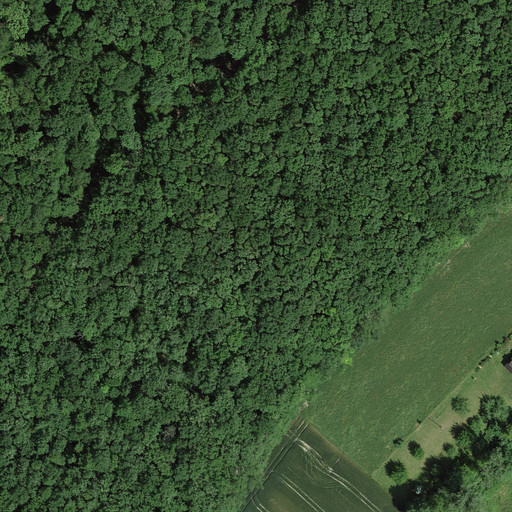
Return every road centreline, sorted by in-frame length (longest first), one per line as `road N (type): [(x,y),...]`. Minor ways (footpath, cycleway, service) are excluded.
road 1 (track): [(304,0),(53,232),(0,343)]
road 2 (unclassified): [(208,511),(381,300),(511,176)]
